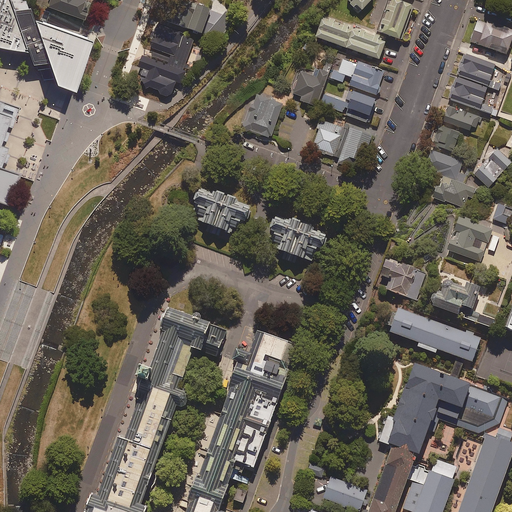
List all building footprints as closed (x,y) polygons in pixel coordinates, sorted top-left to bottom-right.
[(74,89),(92,38),(33,17),(29,5),(28,6),(25,0),(0,0),(0,45),(15,48),(26,49),(32,62),(34,62),(36,68),(39,68),(43,79),(54,78),(55,82),(74,89)] [(90,0),(52,0),(51,6),(84,18),(90,0)] [(182,0),(176,0),(168,23),(187,29),(187,30),(201,35),(201,34),(205,36),(215,44),(235,21),(225,12),(223,15),(210,11),(210,10),(182,0)] [(371,0),(349,0),(361,11),(371,0)] [(410,8),(389,0),(378,33),(398,40),(410,8)] [(345,48),(352,27),(323,17),(315,38),(345,48)] [(511,37),(511,31),(478,20),(470,42),(506,55),(511,37)] [(179,44),(182,34),(159,26),(159,27),(156,26),(149,47),(151,48),(151,49),(172,57),(174,57),(174,56),(179,58),(183,59),(185,53),(183,52),(184,50),(181,49),(183,45),(179,44)] [(352,27),(345,48),(378,60),(386,39),(352,27)] [(496,66),(466,55),(458,76),(498,91),(500,83),(491,80),(496,66)] [(172,67),(142,56),(137,69),(142,70),(140,77),(141,82),(145,90),(149,88),(158,91),(159,95),(166,98),(171,96),(175,83),(181,85),(186,72),(179,70),(172,67)] [(380,87),(384,72),(343,58),(340,70),(334,68),(331,78),(343,82),(345,75),(353,77),(350,86),(377,94),(381,91),(381,89),(380,87)] [(316,107),(333,64),(326,61),(322,71),(316,69),(313,76),(302,72),(294,93),(302,96),(300,100),(316,107)] [(487,88),(459,78),(451,99),(479,110),(487,88)] [(374,112),(376,113),(379,105),(377,104),(378,100),(354,91),(345,115),(369,124),(374,112)] [(283,104),(255,94),(243,128),(271,138),(283,104)] [(346,102),(325,95),(322,105),(343,112),(346,102)] [(0,202),(8,206),(18,176),(0,169),(0,168),(7,148),(0,145),(7,127),(11,128),(18,107),(0,100),(0,202)] [(479,118),(447,107),(442,122),(469,131),(471,126),(476,128),(479,118)] [(361,169),(372,134),(345,125),(344,128),(322,121),(312,149),(340,159),(339,161),(361,169)] [(459,133),(440,127),(434,146),(452,152),(459,133)] [(511,162),(497,150),(490,158),(503,171),(511,162)] [(451,182),(464,186),(467,176),(459,173),(462,162),(431,152),(426,168),(438,172),(437,174),(452,178),(451,182)] [(495,180),(482,167),(474,175),(488,188),(495,180)] [(464,186),(451,182),(449,187),(437,183),(432,198),(464,207),(468,196),(473,198),(475,189),(464,186)] [(251,206),(200,187),(198,192),(196,191),(192,202),(195,203),(192,212),(199,215),(198,220),(209,224),(206,231),(218,236),(220,230),(231,234),(233,227),(238,229),(241,219),(246,221),(247,219),(248,219),(251,211),(249,211),(251,206)] [(511,211),(498,205),(493,219),(507,225),(511,211)] [(329,232),(276,214),(265,245),(312,261),(317,247),(323,249),(329,232)] [(465,219),(459,217),(447,250),(481,262),(493,230),(472,222),(473,219),(466,217),(465,219)] [(427,273),(387,259),(381,275),(391,278),(387,290),(417,300),(427,273)] [(442,292),(439,290),(438,292),(434,294),(432,299),(434,303),(433,306),(460,315),(464,306),(474,310),(482,287),(468,283),(466,287),(454,283),(453,281),(449,280),(444,282),(443,286),(444,288),(442,292)] [(228,330),(168,308),(161,329),(164,330),(150,370),(140,366),(136,378),(141,379),(134,398),(139,400),(125,441),(118,439),(98,496),(92,494),(85,511),(145,511),(147,508),(141,505),(176,406),(182,408),(186,405),(189,396),(186,390),(181,388),(194,350),(217,358),(228,330)] [(482,338),(399,308),(397,313),(391,311),(386,324),(392,326),(390,332),(419,343),(418,347),(436,354),(438,350),(473,362),(482,338)] [(297,344),(257,330),(249,353),(236,348),(232,360),(237,362),(228,388),(230,388),(186,511),(220,511),(218,511),(236,461),(254,467),(297,344)] [(472,384),(416,363),(385,443),(393,446),(369,511),(396,511),(408,480),(414,465),(418,455),(420,456),(429,430),(434,432),(439,420),(479,434),(499,424),(509,399),(472,385),(472,384)] [(496,437),(484,433),(483,437),(486,439),(459,511),(492,511),(511,459),(511,443),(510,443),(511,438),(511,432),(499,427),(496,437)] [(432,471),(414,465),(408,480),(413,481),(403,509),(412,511),(444,511),(456,479),(453,478),(458,467),(436,459),(432,471)] [(325,468),(310,464),(308,473),(322,477),(325,468)] [(371,469),(356,465),(355,471),(369,474),(371,469)] [(331,476),(323,498),(360,511),(368,490),(331,476)] [(232,499),(243,503),(247,491),(236,487),(232,499)]
